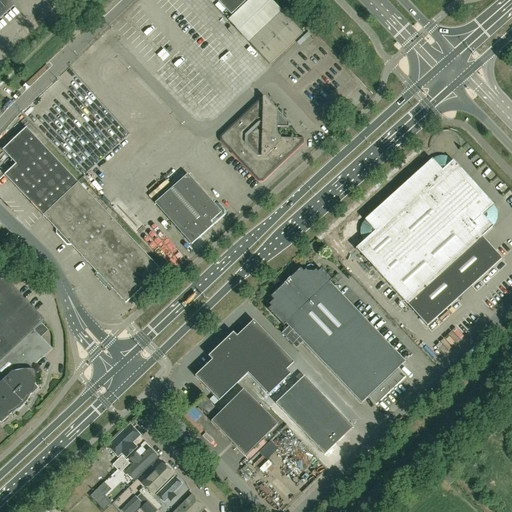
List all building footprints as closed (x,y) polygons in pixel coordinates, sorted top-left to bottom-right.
[(0,0),(0,18),(14,5),(9,0),(0,0)] [(247,0),(216,0),(232,16),(247,0)] [(250,0),(229,20),(249,42),(269,64),(302,33),(281,11),(270,0),(250,0)] [(0,55),(0,63),(1,65),(10,59),(5,52),(0,55)] [(281,127),(282,116),(263,96),(221,136),(220,141),(258,181),(264,180),(303,144),(303,139),(281,138),(277,133),(277,127),(281,127)] [(160,270),(117,224),(26,128),(3,150),(16,164),(5,175),(43,216),(57,230),(57,234),(67,245),(70,245),(98,274),(96,276),(107,287),(108,285),(113,289),(126,303),(160,270)] [(494,206),(453,161),(452,162),(449,159),(445,158),(440,158),(436,159),(433,161),(432,160),(364,221),(365,222),(363,225),(362,229),(361,233),(363,237),(365,241),(355,249),(356,250),(356,249),(427,327),(501,259),(481,237),(492,227),(493,228),(492,226),(494,223),(496,219),(496,214),(495,210),(493,207),(494,206)] [(155,204),(191,244),(225,215),(227,209),(221,203),(214,204),(188,174),(183,178),(181,176),(157,198),(158,200),(155,204)] [(285,324),(361,404),(368,397),(376,405),(405,377),(398,369),(405,362),(329,283),(331,281),(321,269),(317,272),(315,270),(314,272),(307,272),(305,270),(303,272),(300,269),(271,297),(274,300),(269,305),(271,307),(268,310),(283,326),(285,324)] [(0,422),(1,424),(9,416),(16,413),(22,408),(27,402),(31,396),(39,388),(35,384),(35,380),(35,377),(35,373),(33,370),(31,370),(30,370),(29,370),(52,349),(41,337),(34,329),(41,322),(43,321),(44,320),(14,287),(13,286),(0,272),(0,422)] [(212,360),(195,376),(218,401),(247,374),(268,395),(290,374),(286,370),(293,363),(253,321),(237,337),(233,333),(226,339),(215,350),(208,357),(212,360)] [(446,343),(454,352),(458,348),(450,340),(446,343)] [(444,350),(435,358),(441,365),(450,357),(444,350)] [(183,371),(194,361),(189,356),(178,367),(183,371)] [(324,455),(336,444),(353,428),(304,377),(275,404),(324,455)] [(243,390),(211,422),(245,456),(278,424),(243,390)] [(189,407),(200,397),(195,391),(184,401),(189,407)] [(131,424),(107,447),(118,458),(122,454),(127,459),(138,448),(133,443),(142,435),(131,424)] [(126,472),(133,480),(158,457),(150,449),(143,456),(137,451),(129,459),(134,464),(126,472)] [(130,464),(122,456),(113,465),(117,469),(121,473),(130,464)] [(263,456),(254,464),(263,473),(271,465),(263,456)] [(164,461),(142,482),(153,493),(175,472),(164,461)] [(155,497),(160,502),(179,483),(175,478),(155,497)] [(137,497),(136,496),(121,511),(134,511),(148,500),(158,511),(162,507),(143,488),(139,492),(141,493),(137,497)] [(95,492),(90,497),(103,510),(109,505),(103,499),(102,499),(95,492)] [(193,494),(174,511),(199,511),(205,507),(193,494)] [(140,509),(142,511),(156,511),(157,511),(148,501),(140,509)]
